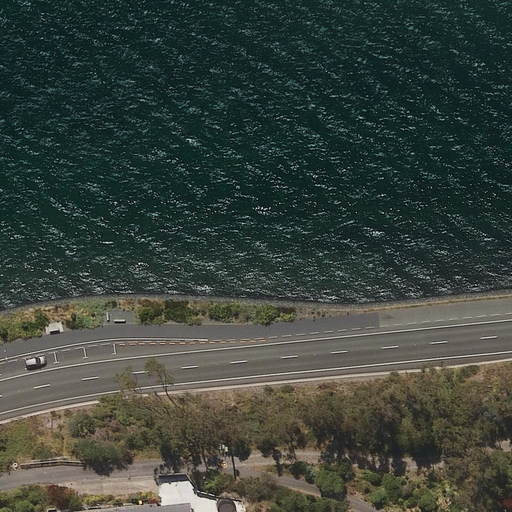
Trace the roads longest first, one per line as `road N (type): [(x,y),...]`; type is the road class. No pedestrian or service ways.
road 1 (secondary): [(511,335),(142,371),(0,395)]
road 2 (residential): [(0,490),(229,461),(335,464),(511,446)]
